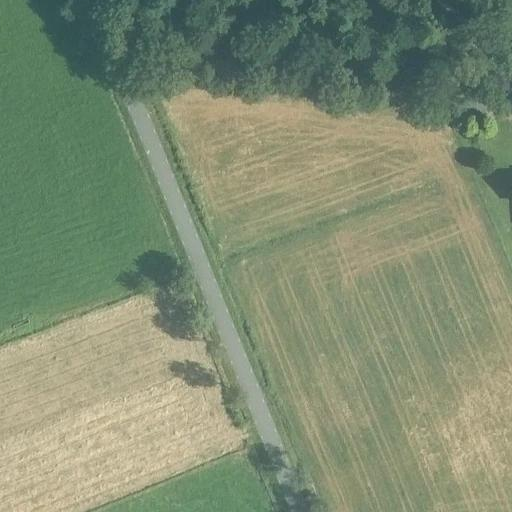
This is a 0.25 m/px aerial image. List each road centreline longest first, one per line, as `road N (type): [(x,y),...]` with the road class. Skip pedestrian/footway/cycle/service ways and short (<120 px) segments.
road 1 (unclassified): [(299,511),(120,67)]
road 2 (unclassified): [(511,104),(120,67)]
